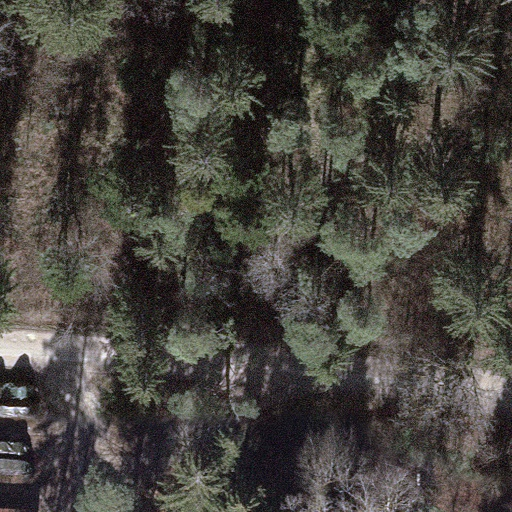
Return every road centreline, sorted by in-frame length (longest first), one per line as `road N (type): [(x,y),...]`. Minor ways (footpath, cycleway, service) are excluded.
road 1 (track): [(0,340),(195,349),(511,395)]
road 2 (track): [(118,511),(152,345)]
